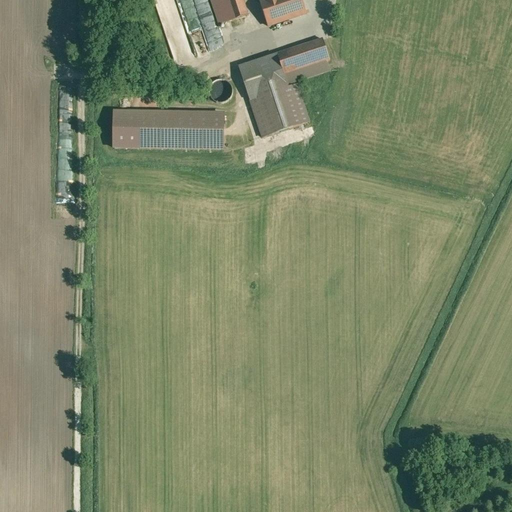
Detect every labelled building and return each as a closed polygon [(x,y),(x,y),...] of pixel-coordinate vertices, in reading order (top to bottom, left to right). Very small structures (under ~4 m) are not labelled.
[(210,0),(219,25),(248,16),(243,0),(210,0)] [(258,0),(268,26),(306,13),(301,0),(258,0)] [(323,40),(239,67),(250,101),(288,88),(287,85),(330,71),(327,61),(330,61),(323,40)] [(224,81),(222,80),(220,80),(218,81),(217,81),(215,82),(213,83),(213,84),(212,85),(211,86),(210,88),(210,89),(209,90),(209,92),(209,93),(210,95),(210,96),(211,98),(213,100),(214,101),(216,102),(218,103),(220,103),(222,103),(224,103),(225,102),(227,101),(229,100),(230,99),(231,97),(232,95),(232,93),(233,91),(232,89),(232,88),(231,86),(230,84),(229,83),(228,83),(226,82),(224,81)] [(288,88),(250,101),(262,138),(309,122),(297,85),(288,88)] [(108,150),(220,149),(220,111),(108,112),(108,150)]
